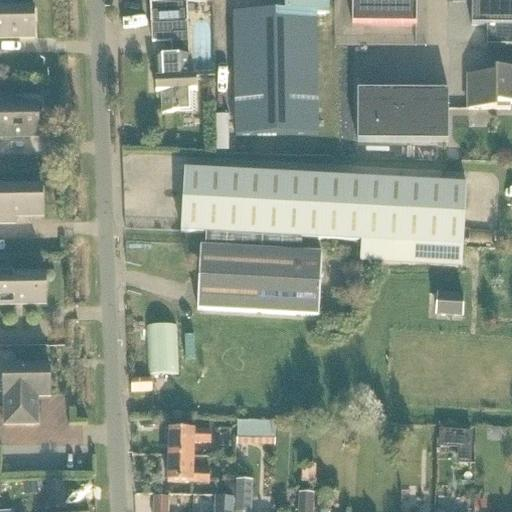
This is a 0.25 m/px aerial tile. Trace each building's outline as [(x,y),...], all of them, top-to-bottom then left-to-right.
[(318,137),(316,16),(329,16),(328,0),(284,0),(285,15),(233,16),(236,138),(318,137)] [(416,0),(352,0),(352,27),(416,27),(416,0)] [(511,27),(511,0),(472,0),(473,27),(511,27)] [(156,81),(155,81),(155,95),(161,95),(162,117),(196,116),(195,93),(196,93),(196,79),(190,80),(186,3),(150,4),(152,44),(171,44),(172,58),(155,59),(156,81)] [(0,39),(34,39),(34,10),(0,10),(0,39)] [(511,111),(511,106),(511,105),(511,71),(497,71),(497,76),(470,77),(470,111),(511,111)] [(15,107),(15,100),(0,100),(0,139),(38,139),(38,106),(15,107)] [(448,152),(447,101),(357,101),(357,153),(448,152)] [(321,258),(300,257),(300,242),(381,247),(380,262),(462,266),(466,189),(184,173),(180,235),(205,237),(205,251),(200,251),(196,313),(318,320),(321,258)] [(42,218),(41,188),(0,188),(0,225),(14,225),(13,218),(42,218)] [(0,306),(45,306),(45,276),(0,276),(0,306)] [(442,318),(468,319),(469,296),(443,295),(442,318)] [(148,378),(177,377),(174,329),(145,330),(148,378)] [(36,398),(50,398),(49,368),(2,369),(3,399),(5,399),(5,426),(36,426),(36,398)] [(131,395),(150,394),(150,382),(130,383),(131,395)] [(273,425),(238,424),(238,443),(273,444),(273,425)] [(511,431),(503,432),(502,459),(511,459),(511,431)] [(167,459),(192,460),(192,447),(209,447),(209,435),(193,435),(193,434),(168,433),(167,459)] [(192,474),(192,460),(167,459),(166,485),(191,486),(191,485),(207,486),(207,475),(192,474)] [(47,484),(48,511),(64,511),(62,483),(47,484)] [(248,511),(249,484),(235,483),(234,487),(234,500),(234,503),(233,511),(248,511)] [(215,499),(234,500),(234,487),(216,487),(215,499)] [(298,495),(297,511),(312,511),(313,496),(298,495)] [(317,495),(316,511),(329,511),(330,495),(317,495)] [(153,500),(152,511),(168,511),(169,500),(153,500)] [(462,500),(461,511),(471,511),(471,500),(462,500)] [(214,503),(213,511),(233,511),(234,503),(214,503)]
